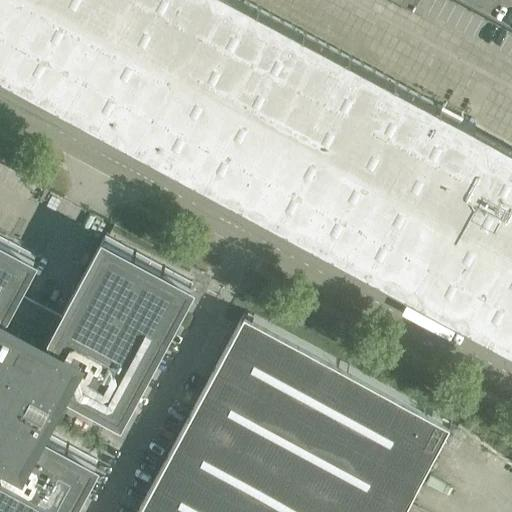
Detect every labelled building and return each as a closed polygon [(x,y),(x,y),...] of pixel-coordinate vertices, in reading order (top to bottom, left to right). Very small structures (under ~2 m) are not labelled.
[(511,144),(242,0),(0,0),(0,73),(245,205),(253,210),(322,247),(391,284),(461,322),(511,349),(511,144)] [(57,396),(65,380),(122,411),(172,320),(175,322),(177,323),(179,321),(181,318),(182,316),(182,314),(183,312),(183,310),(182,310),(178,308),(193,280),(185,276),(176,271),(113,237),(106,234),(104,238),(63,314),(57,324),(41,315),(42,312),(43,311),(43,310),(44,309),(44,307),(43,305),(42,304),(41,302),(38,301),(37,301),(36,301),(34,301),(32,301),(31,302),(29,304),(29,305),(27,308),(11,299),(16,289),(36,253),(28,249),(11,240),(0,233),(0,511),(67,511),(97,457),(40,427),(49,411),(57,415),(61,408),(64,400),(57,396)] [(11,299),(27,308),(29,305),(29,304),(31,302),(32,301),(34,301),(36,301),(37,301),(38,301),(41,302),(42,304),(43,305),(44,307),(44,309),(43,310),(43,311),(42,312),(41,315),(57,324),(63,314),(52,308),(40,301),(26,294),(16,289),(11,299)] [(401,511),(403,510),(408,500),(414,490),(451,421),(246,310),(238,325),(137,511),(401,511)] [(61,408),(57,415),(62,418),(70,403),(64,400),(61,408)]
